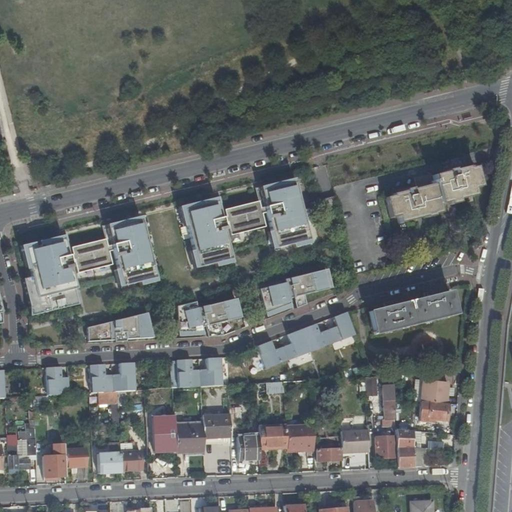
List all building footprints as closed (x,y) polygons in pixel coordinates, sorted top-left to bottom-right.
[(397,217),(398,220),(406,218),(407,222),(425,218),(426,219),(434,217),(434,216),(441,214),(439,206),(447,203),(456,201),(466,199),(465,194),(472,192),(472,190),(479,188),(474,168),(467,170),(467,168),(454,171),(454,170),(446,172),(446,173),(432,176),(431,173),(414,177),(417,188),(413,189),(413,191),(392,196),(385,198),(390,219),(397,217)] [(221,200),(183,210),(198,268),(232,259),(222,223),(227,222),(230,235),(265,226),(261,213),(266,212),(275,248),(309,239),(294,181),(255,191),(259,204),(224,213),(221,200)] [(333,198),(323,200),(326,211),(335,209),(333,198)] [(68,238),(38,245),(39,248),(24,251),(31,277),(22,279),(29,306),(27,307),(29,317),(64,308),(63,303),(79,300),(69,261),(74,260),(77,273),(112,265),(108,251),(113,250),(122,286),(156,278),(141,219),(102,229),(106,242),(71,251),(68,238)] [(328,289),(324,270),(289,279),(290,282),(294,297),(296,308),(306,304),(304,295),(328,289)] [(290,282),(286,283),(290,298),(294,297),(290,282)] [(290,298),(286,283),(260,290),(266,314),(291,304),(290,298)] [(451,293),(434,297),(430,298),(429,295),(426,296),(426,299),(394,307),(390,308),(388,305),(385,306),(386,309),(370,313),(375,335),(446,317),(456,315),(451,293)] [(241,318),(236,299),(201,308),(209,339),(223,336),(220,323),(241,318)] [(63,303),(64,308),(80,304),(79,300),(63,303)] [(179,333),(203,331),(196,302),(177,306),(179,333)] [(266,369),(355,335),(346,312),(333,317),(336,326),(320,333),(316,324),(288,334),(292,344),(275,350),(271,341),(257,346),(266,369)] [(126,340),(152,338),(146,314),(113,322),(114,341),(114,343),(126,342),(126,340)] [(87,329),(88,342),(110,341),(109,324),(87,329)] [(192,368),(204,368),(204,358),(192,359),(192,368)] [(199,370),(200,387),(222,386),(221,358),(206,359),(206,370),(199,370)] [(178,389),(200,387),(199,370),(191,370),(191,360),(176,361),(178,389)] [(119,375),(112,375),(113,392),(117,392),(128,391),(135,391),(134,363),(119,364),(119,375)] [(98,393),(113,392),(112,375),(105,375),(104,365),(89,366),(91,394),(98,393)] [(47,396),(69,395),(69,378),(61,378),(60,368),(46,368),(47,396)] [(378,396),(377,377),(366,378),(367,396),(378,396)] [(394,399),(393,377),(383,377),(383,387),(383,402),(384,402),(385,420),(385,427),(392,427),(392,429),(396,430),(394,399)] [(423,381),(421,402),(446,404),(448,383),(423,381)] [(284,394),(283,383),(267,384),(267,394),(284,394)] [(128,391),(117,392),(118,406),(129,405),(128,391)] [(113,392),(98,393),(99,405),(112,404),(112,424),(119,424),(118,406),(117,392),(113,392)] [(45,403),(45,396),(33,397),(33,404),(45,403)] [(447,421),(449,404),(446,404),(421,402),(420,422),(427,423),(428,418),(436,419),(436,420),(447,421)] [(229,413),(230,426),(241,426),(241,412),(229,413)] [(203,439),(230,437),(230,426),(229,413),(202,414),(203,425),(203,439)] [(176,451),(176,453),(204,452),(203,444),(203,439),(203,425),(175,427),(176,451)] [(258,427),(258,437),(259,449),(264,449),(286,448),(285,427),(285,426),(258,427)] [(286,448),(286,450),(306,449),(306,451),(314,451),(313,426),(285,427),(286,448)] [(154,452),(176,451),(175,427),(153,429),(154,452)] [(422,432),(396,430),(396,437),(397,458),(397,468),(413,467),(412,448),(418,448),(421,448),(422,432)] [(341,449),(342,454),(369,453),(368,431),(340,432),(341,437),(341,449)] [(28,456),(36,456),(35,445),(35,432),(27,432),(28,456)] [(239,461),(259,460),(259,449),(258,437),(238,438),(239,461)] [(340,449),(341,449),(341,437),(328,437),(328,449),(340,449)] [(397,458),(396,437),(376,438),(377,459),(397,458)] [(120,453),(121,471),(141,470),(140,452),(132,452),(132,445),(120,445),(120,449),(120,453)] [(341,460),(340,449),(328,449),(324,449),(324,446),(320,447),(321,450),(316,450),(317,462),(341,460)] [(64,456),(65,468),(86,467),(86,450),(64,451),(64,456)] [(118,473),(121,474),(121,471),(120,453),(106,454),(100,454),(100,452),(97,452),(98,474),(118,473)] [(8,457),(9,469),(30,468),(29,460),(18,461),(18,456),(8,457)] [(36,457),(37,478),(65,477),(65,468),(64,456),(42,457),(36,457)] [(359,504),(353,504),(353,511),(371,511),(372,502),(360,503),(359,504)] [(411,503),(411,511),(432,511),(432,502),(411,503)]
